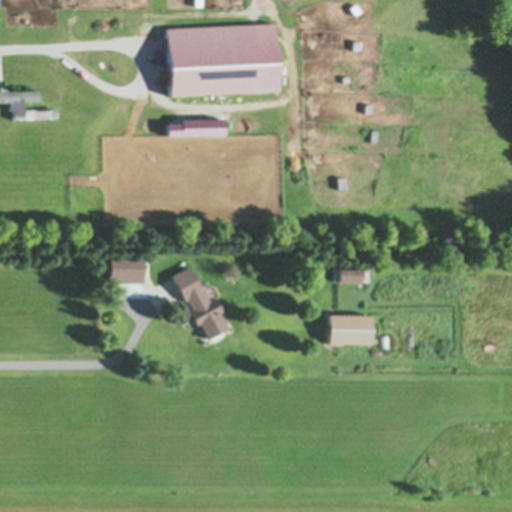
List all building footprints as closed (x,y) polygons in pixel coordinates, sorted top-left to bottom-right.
[(351,7),(357,4),(362,11),(356,15),(351,7)] [(167,28),(274,23),(276,62),(285,62),(285,73),(276,74),(277,92),(171,96),(167,28)] [(354,41),(362,41),(362,50),(354,49),(354,41)] [(12,115),(12,110),(10,110),(10,101),(0,101),(0,83),(7,83),(7,90),(39,89),(39,100),(24,101),(24,109),(57,109),(57,117),(12,118),(12,115)] [(338,177),(346,177),(346,189),(338,189),(338,177)] [(108,260),(143,260),(143,283),(108,283),(108,260)] [(170,275),(189,265),(202,289),(203,289),(209,300),(213,297),(222,311),(219,313),(226,326),(225,327),(227,329),(207,340),(198,323),(195,325),(188,311),(191,310),(186,300),(184,301),(170,275)] [(338,270),(361,271),(361,266),(370,266),(369,281),(361,281),(361,282),(338,282),(338,277),(337,276),(338,273),(338,270)] [(328,315),(371,315),(371,345),(328,344),(328,315)] [(381,334),(389,334),(389,345),(381,345),(381,334)] [(438,347),(442,350),(436,358),(432,354),(438,347)]
